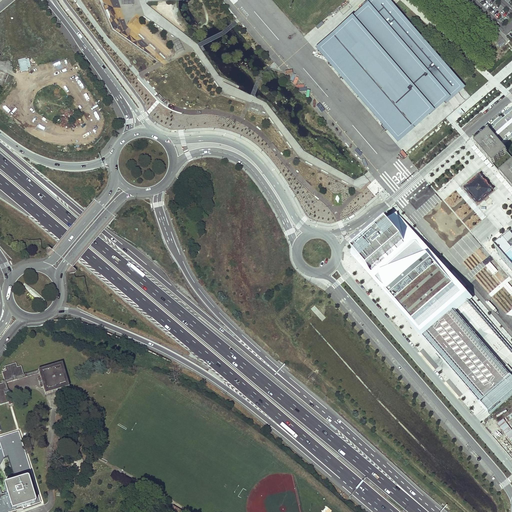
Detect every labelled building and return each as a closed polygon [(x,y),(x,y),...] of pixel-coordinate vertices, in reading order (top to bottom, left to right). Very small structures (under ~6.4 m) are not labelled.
[(445,106),(464,89),(386,0),(369,0),(360,8),(361,10),(314,51),(396,146),(443,105),(445,106)] [(506,44),(498,35),(492,40),(501,49),(506,44)] [(24,59),(17,60),(20,72),(27,70),(27,67),(30,66),(28,59),(25,60),(24,59)] [(61,102),(63,93),(57,92),(55,101),(61,102)] [(54,101),(51,107),(57,110),(60,104),(54,101)] [(250,103),(248,110),(260,115),(262,108),(250,103)] [(511,113),(490,133),(502,147),(511,138),(511,113)] [(476,145),(494,166),(508,153),(502,147),(490,133),(476,145)] [(511,157),(508,153),(494,166),(500,173),(511,162),(511,157)] [(511,162),(500,173),(511,186),(511,162)] [(480,175),(464,188),(479,204),(494,190),(480,175)] [(511,395),(511,352),(468,302),(471,298),(397,213),(387,221),(403,239),(366,271),(490,414),(511,395)] [(403,239),(387,221),(350,253),(366,271),(403,239)] [(511,243),(498,255),(511,271),(511,243)] [(1,372),(4,380),(5,383),(24,378),(23,375),(20,367),(16,368),(15,363),(4,367),(5,371),(1,372)] [(69,387),(61,363),(37,370),(38,373),(45,394),(69,387)] [(9,405),(12,404),(5,383),(4,380),(2,381),(2,384),(0,384),(0,404),(8,403),(9,405)] [(0,511),(10,511),(40,503),(18,431),(0,437),(0,511)]
